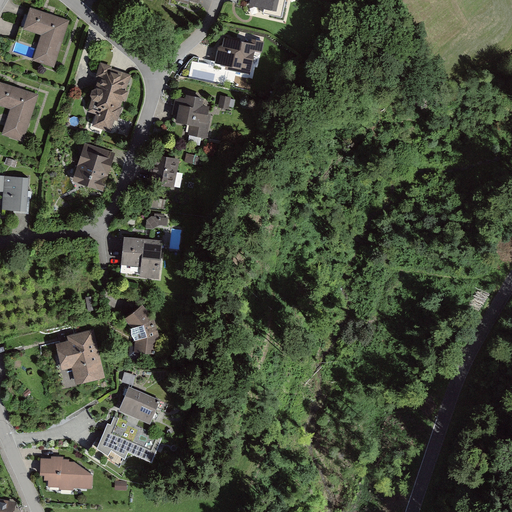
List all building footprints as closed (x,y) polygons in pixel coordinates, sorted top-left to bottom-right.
[(275,0),(240,0),(239,5),(273,12),(275,0)] [(70,22),(30,10),(24,31),(42,37),(34,62),(55,69),(70,22)] [(248,45),(221,40),(216,65),(226,67),(225,72),(249,77),(254,55),(263,57),(265,43),(249,40),(248,45)] [(114,135),(133,77),(102,67),(97,86),(101,91),(95,91),(91,93),(90,99),(92,103),(89,114),(96,117),(93,128),(114,135)] [(39,98),(0,84),(0,108),(11,112),(2,136),(23,143),(39,98)] [(204,99),(179,96),(175,123),(192,126),(190,137),(207,139),(212,107),(203,106),(204,99)] [(232,99),(221,97),(219,109),(229,111),(232,99)] [(114,160),(83,150),(72,183),(104,193),(114,160)] [(179,160),(154,156),(149,189),(174,192),(179,160)] [(27,212),(29,179),(0,177),(0,178),(0,192),(5,193),(3,210),(27,212)] [(121,273),(159,278),(163,239),(126,235),(121,273)] [(155,319),(142,306),(124,320),(133,334),(133,353),(155,355),(159,336),(155,319)] [(68,340),(53,344),(60,372),(72,369),(76,385),(107,377),(95,329),(67,336),(68,340)] [(125,371),(122,381),(133,384),(136,374),(125,371)] [(129,385),(119,408),(150,422),(160,399),(129,385)] [(164,438),(115,416),(111,424),(108,422),(98,443),(96,446),(108,454),(112,449),(125,458),(129,450),(154,461),(164,438)] [(67,458),(41,458),(40,479),(48,480),(48,489),(93,489),(93,476),(67,458)] [(14,511),(16,501),(0,497),(0,511),(14,511)]
